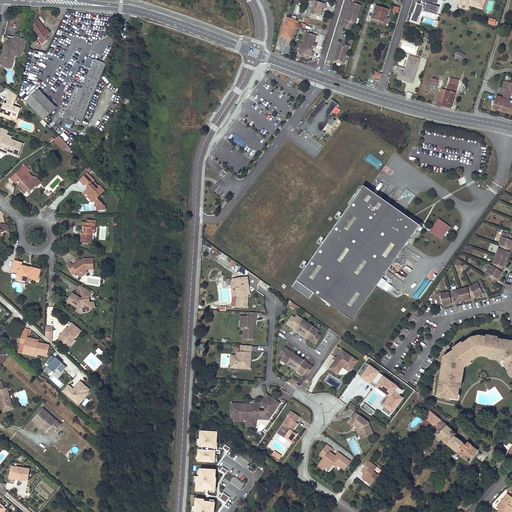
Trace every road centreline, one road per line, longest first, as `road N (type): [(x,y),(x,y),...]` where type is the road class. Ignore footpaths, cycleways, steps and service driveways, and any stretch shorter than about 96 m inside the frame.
road 1 (secondary): [(109,6),(161,17),(319,76)]
road 2 (secondary): [(319,76),(511,127)]
road 3 (residential): [(336,499),(302,472),(318,406),(283,383)]
road 4 (unclassified): [(319,76),(242,186)]
road 5 (residential): [(336,499),(414,395)]
road 6 (unknown): [(94,42),(64,86),(52,87),(47,74),(77,38)]
